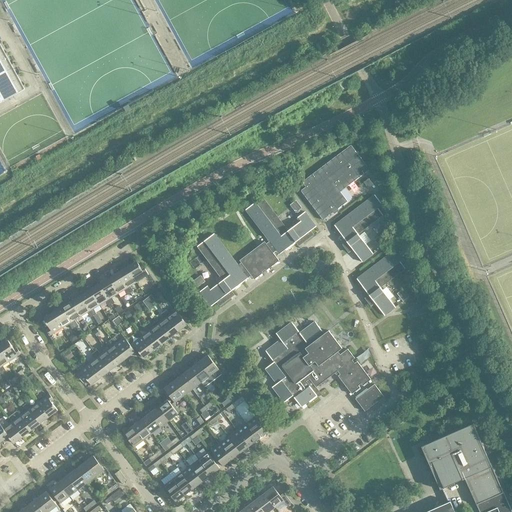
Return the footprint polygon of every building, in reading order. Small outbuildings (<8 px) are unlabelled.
[(0,102),(25,89),(0,44),(0,102)] [(303,182),(306,187),(302,191),(324,220),(348,202),(341,192),(370,170),(352,145),(303,182)] [(369,179),(364,182),(369,189),(374,185),(369,179)] [(344,224),(337,229),(349,245),(346,248),(348,252),(352,249),(362,262),(373,254),(358,234),(383,215),(378,208),(382,205),(374,195),(341,220),(344,224)] [(207,286),(200,291),(211,306),(217,302),(220,306),(230,297),(227,294),(251,276),(254,279),(263,273),(261,271),(263,270),(264,269),(265,271),(279,261),(273,253),(280,247),(283,251),(299,239),(302,243),(313,235),(310,231),(316,226),(305,211),(297,217),(300,221),(287,231),(262,197),(245,209),(269,241),(266,244),(264,241),(249,253),(239,260),(241,263),(238,265),(214,233),(197,246),(222,280),(210,289),(207,286)] [(297,202),(289,208),(294,214),(301,208),(297,202)] [(374,240),(380,248),(386,243),(380,235),(374,240)] [(366,277),(359,283),(372,299),(368,302),(371,306),(374,303),(384,316),(395,307),(380,287),(405,268),(400,262),(404,258),(397,248),(363,274),(366,277)] [(136,261),(127,267),(136,282),(148,275),(145,269),(142,271),(136,261)] [(136,282),(127,267),(117,272),(130,293),(133,291),(130,286),(136,282)] [(130,293),(117,272),(108,278),(118,293),(124,290),(127,295),(130,293)] [(200,275),(193,281),(197,287),(205,281),(200,275)] [(118,293),(108,278),(99,284),(112,304),(115,302),(111,297),(118,293)] [(112,304),(99,284),(90,289),(99,305),(105,301),(109,306),(112,304)] [(99,305),(90,289),(80,295),(93,316),(96,314),(93,309),(99,305)] [(409,297),(403,289),(397,293),(403,301),(409,297)] [(93,316),(80,295),(71,301),(81,316),(87,312),(90,318),(93,316)] [(145,305),(151,300),(148,296),(142,301),(145,305)] [(81,316),(71,301),(62,306),(75,327),(78,325),(74,320),(81,316)] [(427,312),(424,302),(416,305),(420,315),(427,312)] [(133,307),(137,313),(143,309),(139,303),(133,307)] [(120,304),(114,307),(118,312),(123,309),(120,304)] [(75,327),(62,306),(53,312),(62,327),(68,324),(72,329),(75,327)] [(129,319),(133,316),(128,310),(124,313),(129,319)] [(170,315),(166,310),(163,312),(178,331),(187,324),(176,310),(170,315)] [(62,327),(53,312),(43,318),(49,328),(47,330),(50,335),(62,327)] [(178,331),(163,312),(160,314),(164,319),(158,323),(169,338),(178,331)] [(316,387),(337,371),(340,374),(338,376),(352,394),(360,388),(358,385),(361,384),(362,386),(370,379),(357,361),(354,363),(352,360),(354,358),(347,349),(340,355),(337,351),(342,348),(328,330),(324,334),(315,321),(300,333),(291,322),(276,333),(280,340),(265,351),(273,362),(265,368),(276,383),(271,387),(272,388),(272,387),(284,402),(292,396),(301,407),(316,395),(316,396),(317,395),(312,389),(315,386),(316,387)] [(149,323),(146,325),(161,344),(169,338),(158,323),(153,328),(149,323)] [(161,344),(146,325),(143,327),(147,332),(141,336),(152,351),(161,344)] [(152,351),(141,336),(130,345),(134,350),(136,348),(143,358),(152,351)] [(114,337),(111,339),(126,358),(135,351),(134,350),(130,345),(124,337),(118,342),(114,337)] [(126,358),(111,339),(108,341),(112,346),(106,350),(117,365),(126,358)] [(14,350),(8,340),(0,345),(0,349),(8,362),(20,354),(17,348),(14,350)] [(8,362),(0,349),(0,368),(3,373),(6,371),(2,366),(8,362)] [(97,350),(94,352),(109,371),(117,365),(106,350),(100,355),(97,350)] [(68,359),(73,355),(70,351),(65,355),(68,359)] [(109,371),(94,352),(91,354),(95,359),(89,363),(100,378),(109,371)] [(222,373),(208,355),(199,362),(213,380),(222,373)] [(213,380),(199,362),(190,368),(201,382),(204,387),(213,380)] [(100,378),(89,363),(76,374),(83,383),(87,380),(91,385),(100,378)] [(201,382),(190,368),(181,375),(192,389),(201,382)] [(22,369),(17,372),(21,377),(25,374),(22,369)] [(192,389),(181,375),(173,381),(183,395),(192,389)] [(183,395),(173,381),(164,388),(174,402),(183,395)] [(384,397),(374,384),(355,399),(365,411),(384,397)] [(53,399),(49,394),(37,403),(48,417),(57,410),(50,401),(53,399)] [(178,413),(167,399),(158,406),(169,420),(178,413)] [(28,402),(25,404),(40,423),(48,417),(37,403),(32,407),(28,402)] [(40,423),(25,404),(22,406),(26,411),(20,416),(31,430),(40,423)] [(169,420),(158,406),(150,413),(160,427),(169,420)] [(16,411),(11,415),(8,417),(23,436),(31,430),(20,416),(16,411)] [(160,427),(150,413),(141,419),(152,433),(160,427)] [(0,419),(0,424),(8,436),(14,443),(23,436),(8,417),(6,415),(0,419)] [(254,417),(245,423),(257,439),(266,432),(254,417)] [(152,433),(141,419),(132,426),(143,440),(152,433)] [(257,439),(245,423),(237,430),(249,446),(257,439)] [(0,442),(8,436),(0,424),(0,442)] [(511,511),(473,424),(421,447),(427,459),(432,470),(433,474),(436,481),(440,489),(465,478),(479,511),(454,511),(450,501),(425,511),(511,511)] [(143,440),(132,426),(123,433),(134,447),(143,440)] [(249,446),(237,430),(228,437),(240,452),(249,446)] [(240,452),(228,437),(220,443),(232,459),(240,452)] [(232,459),(220,443),(211,450),(223,466),(232,459)] [(219,468),(207,452),(198,459),(210,475),(219,468)] [(104,470),(93,456),(84,462),(95,476),(104,470)] [(210,475),(198,459),(190,466),(202,482),(210,475)] [(95,476),(84,462),(76,469),(86,483),(95,476)] [(202,482),(190,466),(181,472),(193,488),(202,482)] [(86,483),(76,469),(67,475),(78,490),(86,483)] [(127,480),(119,470),(114,474),(122,484),(127,480)] [(193,488),(181,472),(173,479),(185,495),(193,488)] [(78,490),(67,475),(58,482),(69,496),(78,490)] [(185,495),(173,479),(163,486),(175,501),(174,502),(174,503),(185,495)] [(69,496),(58,482),(49,489),(60,503),(69,496)] [(273,486),(264,493),(275,507),(284,501),(287,505),(292,502),(285,492),(280,496),(273,486)] [(123,492),(121,488),(110,497),(112,500),(123,492)] [(46,491),(37,498),(47,511),(56,511),(60,509),(46,491)] [(268,511),(275,507),(264,493),(255,500),(264,511),(268,511)] [(47,511),(37,498),(29,505),(34,511),(47,511)] [(264,511),(255,500),(247,506),(251,511),(264,511)]
